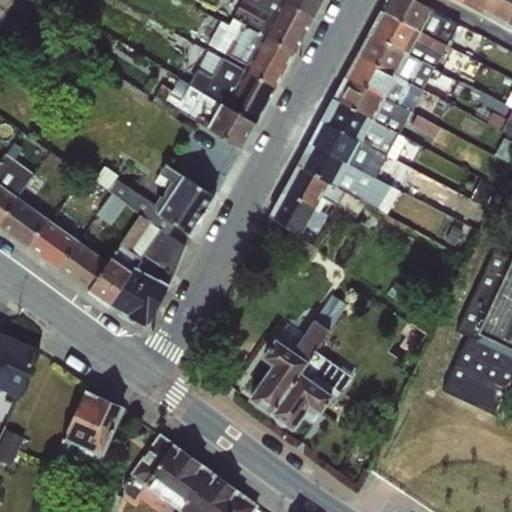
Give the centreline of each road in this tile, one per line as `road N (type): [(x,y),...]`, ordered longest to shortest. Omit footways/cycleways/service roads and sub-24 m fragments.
road 1 (residential): [(155,383),(355,0)]
road 2 (tertiary): [(339,511),(155,383)]
road 3 (tertiary): [(155,383),(0,267)]
